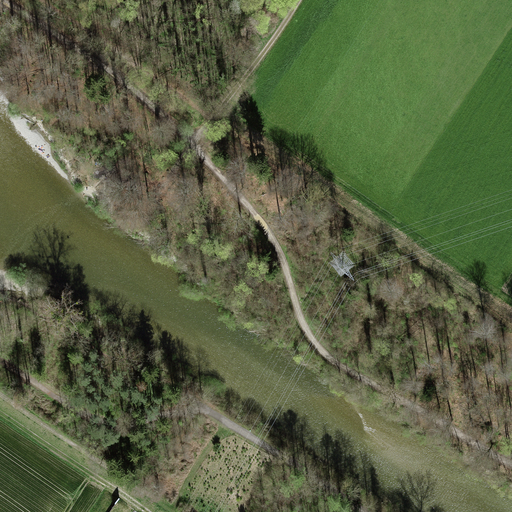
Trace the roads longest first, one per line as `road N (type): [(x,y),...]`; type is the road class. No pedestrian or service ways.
road 1 (track): [(9,0),(114,73),(194,144),(263,221),(297,310),(333,361),(511,468)]
road 2 (track): [(365,511),(212,414),(186,409),(133,423),(97,419),(0,360)]
road 3 (track): [(296,0),(159,195)]
road 4 (track): [(0,407),(148,511)]
